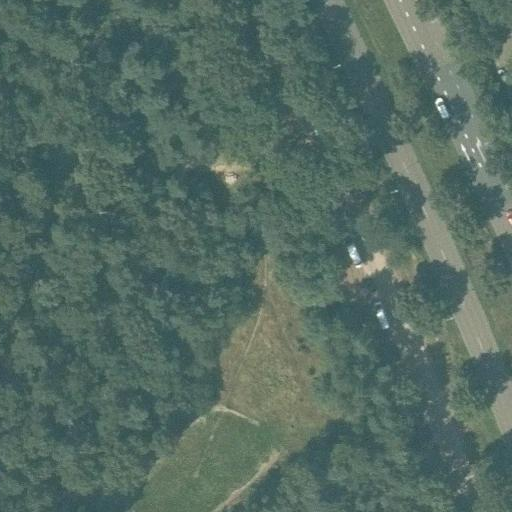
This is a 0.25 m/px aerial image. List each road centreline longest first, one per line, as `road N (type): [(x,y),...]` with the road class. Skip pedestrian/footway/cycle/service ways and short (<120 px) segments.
road 1 (secondary): [(322,0),(511,436)]
road 2 (unclassified): [(342,206),(478,511)]
road 3 (secondary): [(511,243),(390,0)]
